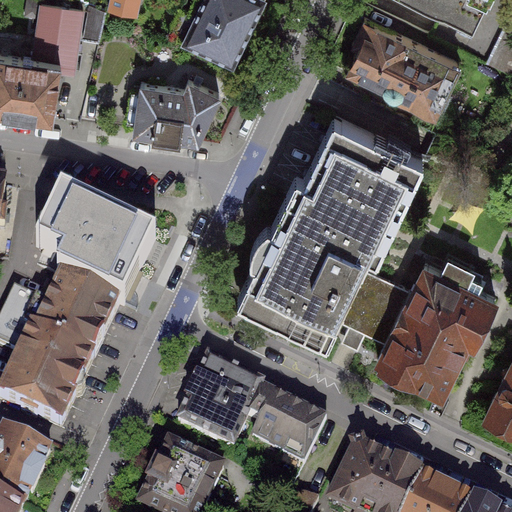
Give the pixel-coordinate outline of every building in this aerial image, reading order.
[(138,0),(110,0),(109,7),(135,12),(138,0)] [(234,63),(264,0),(203,0),(196,15),(182,8),(170,33),(234,63)] [(431,0),(402,0),(426,11),(431,0)] [(490,0),(431,0),(426,11),(473,35),(490,0)] [(107,11),(90,4),(84,41),(100,43),(107,11)] [(43,5),(34,60),(61,64),(60,70),(74,72),(83,12),(43,5)] [(461,63),(366,18),(354,45),(359,47),(348,71),(384,88),(389,93),(435,114),(445,112),(451,98),(447,90),(461,63)] [(0,55),(0,111),(53,120),(60,70),(61,64),(34,60),(0,55)] [(197,141),(220,95),(189,81),(187,86),(142,84),(135,133),(197,141)] [(256,281),(349,326),(346,333),(362,341),(366,333),(387,344),(406,306),(414,291),(354,262),(361,248),(369,252),(386,217),(393,221),(423,158),(343,119),(303,201),(297,198),(256,281)] [(124,307),(155,241),(62,198),(38,249),(66,262),(59,277),(63,278),(120,305),(124,307)] [(387,344),(378,362),(390,367),(391,373),(402,378),(407,376),(443,393),(469,340),(474,343),(496,298),(426,265),(414,291),(406,306),(387,344)] [(94,360),(120,305),(63,278),(49,307),(15,290),(2,316),(94,360)] [(83,383),(94,360),(2,316),(0,321),(0,343),(21,353),(9,379),(2,376),(0,380),(0,393),(2,394),(0,398),(23,409),(22,412),(37,419),(38,417),(62,428),(77,397),(82,397),(86,387),(83,383)] [(265,386),(209,360),(199,380),(198,380),(188,402),(189,403),(179,424),(235,450),(250,417),(264,389),(265,386)] [(506,375),(487,414),(501,421),(500,425),(501,429),(503,433),(507,435),(511,436),(511,435),(511,361),(510,366),(503,368),(506,375)] [(328,420),(264,389),(250,417),(262,423),(255,438),(307,463),(328,420)] [(43,468),(51,451),(6,429),(0,441),(0,497),(24,509),(32,493),(33,494),(45,469),(43,468)] [(204,511),(225,469),(170,443),(160,465),(158,464),(148,484),(151,486),(141,507),(151,511),(204,511)] [(407,511),(423,479),(359,448),(331,503),(349,511),(407,511)] [(468,511),(473,504),(423,479),(407,511),(468,511)] [(300,492),(294,490),(284,511),(286,511),(315,511),(320,501),(300,492)] [(0,511),(22,511),(24,509),(0,497),(0,511)]
